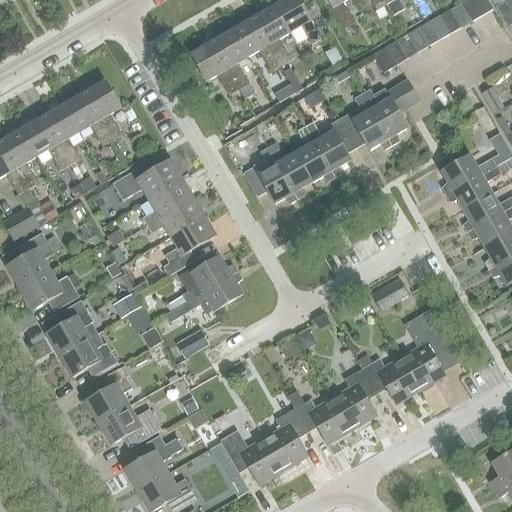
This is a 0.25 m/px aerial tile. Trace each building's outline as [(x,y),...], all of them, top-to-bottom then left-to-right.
[(297,0),(287,0),(273,8),(289,35),(296,47),(307,40),(312,49),(322,43),(310,23),(310,22),(297,0)] [(325,0),(331,10),(343,31),(353,25),(342,4),(348,0),(325,0)] [(368,0),(375,12),(385,6),(381,0),(368,0)] [(404,11),(397,0),(396,0),(386,7),(392,19),(404,11)] [(470,0),(469,0),(460,5),(470,23),(471,23),(481,17),(470,0)] [(485,0),(470,0),(481,17),(491,11),(492,11),(485,0)] [(511,0),(508,0),(503,3),(497,7),(495,8),(506,27),(511,23),(511,0)] [(452,10),(449,11),(460,29),(470,23),(460,5),(452,10)] [(278,41),(289,35),(273,8),(252,20),(280,67),(290,62),(278,41)] [(383,8),(374,13),(379,20),(387,15),(383,8)] [(449,11),(439,18),(449,35),(460,29),(449,11)] [(439,18),(428,24),(438,42),(449,35),(439,18)] [(270,73),(280,67),(252,20),(232,32),(247,59),(258,53),(270,73)] [(428,24),(417,30),(428,48),(438,42),(428,24)] [(417,30),(407,36),(417,54),(428,48),(417,30)] [(238,92),(237,92),(243,102),(254,96),(236,65),(247,59),(232,32),(211,44),(238,92)] [(407,36),(396,43),(406,60),(417,54),(407,36)] [(396,43),(385,49),(396,67),(406,60),(396,43)] [(228,97),(237,92),(238,92),(211,44),(189,57),(205,84),(216,77),(228,97)] [(385,49),(373,56),(384,74),(396,67),(385,49)] [(306,89),(300,78),(289,85),(289,86),(295,95),(306,89)] [(83,95),(111,143),(121,137),(109,116),(120,110),(105,83),(83,95)] [(406,131),(398,116),(418,104),(406,83),(386,94),(384,91),(372,97),(369,92),(361,96),(391,148),(398,144),(396,137),(406,131)] [(289,86),(273,95),(279,104),(295,95),(289,86)] [(504,110),(492,88),(480,95),(492,117),(504,110)] [(101,148),(111,143),(83,95),(63,107),(78,134),(89,128),(101,148)] [(351,122),(364,145),(368,153),(379,147),(383,152),(391,148),(361,96),(353,100),(362,116),(351,122)] [(127,106),(120,110),(123,115),(130,111),(127,106)] [(67,141),(78,134),(63,107),(42,120),(69,167),(79,161),(67,141)] [(355,151),(364,145),(351,122),(348,116),(338,122),(355,151)] [(59,173),(69,167),(42,120),(21,132),(36,158),(47,152),(59,173)] [(355,151),(338,122),(329,127),(332,133),(345,156),(355,151)] [(350,163),(345,156),(332,133),(321,140),(312,124),(304,128),(334,180),(341,176),(339,169),(350,163)] [(334,180),(304,128),(296,133),(305,148),(294,155),(312,185),(322,179),(326,185),(334,180)] [(445,149),(459,141),(453,131),(439,138),(445,149)] [(0,143),(27,191),(37,185),(25,165),(36,158),(21,132),(0,143)] [(440,190),(445,198),(496,168),(508,162),(511,159),(511,158),(499,136),(489,142),(497,157),(476,169),(470,158),(440,175),(446,186),(440,190)] [(27,191),(0,143),(0,179),(5,176),(17,197),(27,191)] [(312,185),(294,155),(283,161),(274,145),(267,150),(296,202),(304,198),(301,191),(312,185)] [(258,202),(268,196),(274,207),(284,201),(289,206),(296,202),(267,150),(259,154),(263,162),(252,168),(252,169),(242,174),(258,202)] [(511,169),(508,162),(496,168),(501,176),(511,169)] [(141,191),(147,202),(181,182),(170,163),(141,180),(136,171),(112,185),(122,202),(141,191)] [(501,176),(496,168),(445,198),(449,205),(455,203),(461,213),(491,196),(485,185),(501,176)] [(99,185),(100,186),(106,183),(105,181),(101,173),(94,176),(99,185)] [(89,178),(80,184),(86,194),(95,189),(89,178)] [(193,200),(181,182),(147,202),(153,213),(141,220),(146,228),(193,200)] [(70,191),(75,201),(78,199),(85,195),(85,194),(80,185),(70,191)] [(511,198),(498,207),(491,196),(461,213),(467,223),(462,228),(466,235),(511,208),(511,198)] [(204,219),(193,200),(146,228),(150,236),(163,229),(169,239),(204,219)] [(111,203),(98,211),(106,224),(119,216),(111,203)] [(51,205),(39,211),(40,212),(46,223),(57,216),(51,205)] [(511,219),(511,208),(466,235),(470,242),(477,240),(482,250),(511,233),(511,231),(507,222),(511,219)] [(5,223),(2,225),(12,242),(15,240),(38,227),(32,217),(28,210),(26,211),(5,223)] [(40,212),(32,217),(38,227),(46,223),(40,212)] [(204,219),(169,239),(175,250),(163,258),(168,265),(163,268),(168,278),(195,262),(190,253),(215,238),(204,219)] [(117,231),(106,237),(112,247),(121,242),(123,240),(117,231)] [(511,233),(482,250),(488,261),(483,265),(487,272),(511,258),(511,233)] [(53,256),(45,243),(41,235),(16,250),(22,260),(7,269),(19,290),(49,273),(42,262),(53,256)] [(95,236),(89,239),(93,246),(100,242),(96,235),(95,236)] [(53,238),(45,243),(53,256),(61,251),(57,243),(53,238)] [(117,266),(125,262),(118,250),(111,254),(117,266)] [(511,258),(487,272),(491,280),(498,278),(504,288),(511,283),(511,258)] [(219,259),(192,275),(189,272),(178,279),(186,293),(180,297),(181,298),(185,304),(185,305),(237,274),(232,267),(226,269),(219,259)] [(114,264),(106,269),(112,279),(120,274),(114,264)] [(55,285),(49,273),(19,290),(32,312),(47,303),(53,314),(78,299),(73,290),(67,279),(66,278),(55,285)] [(237,274),(185,305),(190,312),(205,303),(212,314),(242,296),(236,286),(241,281),(237,274)] [(73,275),(67,279),(73,290),(79,286),(73,275)] [(371,297),(378,310),(406,294),(399,282),(371,297)] [(144,283),(132,289),(135,295),(147,288),(144,283)] [(141,309),(133,295),(112,307),(120,321),(141,309)] [(181,298),(166,307),(170,314),(174,311),(185,305),(185,304),(181,298)] [(46,336),(59,358),(97,336),(90,324),(92,323),(80,302),(55,317),(61,328),(46,336)] [(185,305),(174,311),(179,319),(190,312),(185,305)] [(144,319),(133,325),(138,333),(149,327),(144,319)] [(432,359),(442,353),(452,347),(438,324),(410,340),(417,351),(400,360),(419,392),(443,378),(432,359)] [(162,343),(152,326),(141,332),(142,336),(140,337),(149,352),(162,343)] [(308,332),(298,338),(304,349),(310,346),(312,339),(308,332)] [(208,346),(201,333),(179,345),(187,358),(208,346)] [(106,346),(104,347),(97,336),(59,358),(71,379),(86,371),(92,381),(118,367),(106,346)] [(367,356),(356,362),(361,371),(372,365),(367,356)] [(372,365),(361,371),(360,371),(374,395),(384,389),(395,407),(419,392),(400,360),(383,370),(378,361),(372,365)] [(243,366),(232,373),(238,382),(248,376),(243,366)] [(98,425),(127,408),(121,397),(131,391),(119,370),(94,385),(100,395),(85,404),(98,425)] [(374,395),(360,371),(343,382),(348,391),(332,400),(350,433),(375,419),(364,401),(374,395)] [(296,394),(286,400),(292,411),(303,405),(296,394)] [(303,405),(292,411),(306,435),(316,429),(326,447),(350,433),(332,400),(315,410),(309,401),(303,405)] [(149,411),(134,420),(127,408),(98,425),(110,447),(122,440),(128,451),(161,432),(149,411)] [(292,412),(274,422),(280,431),(263,441),(282,473),(306,459),(296,441),(306,435),(292,411),(292,412)] [(282,473),(263,441),(246,451),(236,432),(218,443),(234,469),(238,475),(247,470),(258,487),(282,473)] [(176,439),(164,447),(159,438),(133,452),(139,463),(125,472),(137,493),(166,476),(160,465),(170,458),(170,457),(182,450),(176,439)] [(488,484),(493,492),(511,481),(511,452),(490,465),(498,479),(488,484)] [(234,469),(224,475),(238,499),(249,493),(238,475),(234,469)] [(173,487),(166,476),(137,493),(148,511),(153,511),(164,506),(167,511),(178,511),(196,502),(184,481),(173,487)] [(511,481),(493,492),(498,500),(507,495),(511,502),(511,481)]
